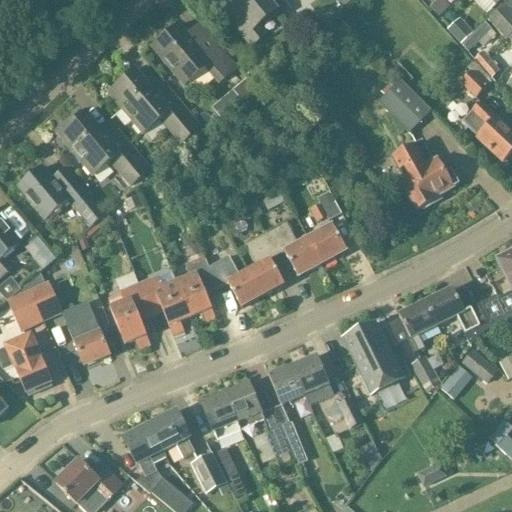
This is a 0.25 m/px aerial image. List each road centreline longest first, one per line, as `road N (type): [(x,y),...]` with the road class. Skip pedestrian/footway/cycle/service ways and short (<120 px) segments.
road 1 (residential): [(0,473),(90,410),(482,245),(511,220)]
road 2 (residential): [(0,139),(144,0)]
